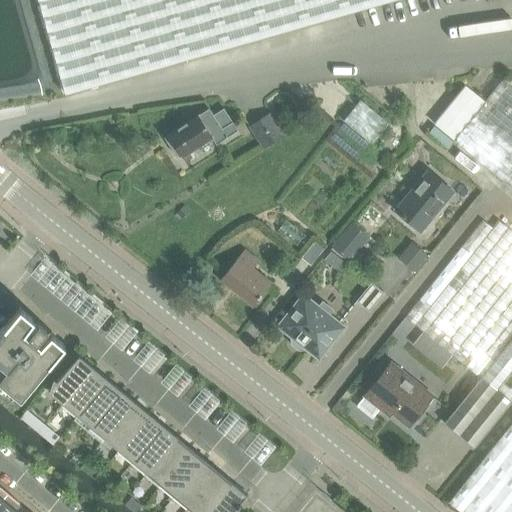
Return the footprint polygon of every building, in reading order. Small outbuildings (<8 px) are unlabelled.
[(37,0),(65,92),(378,0),(37,0)] [(452,141),(451,142),(511,191),(511,79),(500,81),(483,103),(452,141)] [(462,87),(432,125),(434,126),(452,141),(483,103),(462,87)] [(360,100),(344,120),(371,143),(388,123),(360,100)] [(166,137),(165,138),(177,156),(183,156),(183,157),(211,139),(215,144),(236,130),(231,122),(222,109),(212,115),(208,110),(166,137)] [(280,137),(266,114),(249,125),(263,148),(280,137)] [(434,126),(428,133),(447,148),(451,142),(452,141),(434,126)] [(451,193),(426,172),(394,211),(419,231),(451,193)] [(184,204),(176,213),(182,219),(190,210),(184,204)] [(286,220),(278,230),(296,244),(304,235),(286,220)] [(482,221),(405,317),(422,331),(452,354),(481,378),(511,340),(511,232),(498,221),(491,229),(482,221)] [(357,251),(350,245),(360,233),(351,225),(333,247),(349,260),(357,251)] [(302,258),(310,264),(323,249),(315,242),(302,258)] [(411,242),(398,258),(414,272),(427,255),(411,242)] [(252,305),(270,284),(252,269),(257,263),(243,251),(220,279),(252,305)] [(383,294),(371,284),(355,303),(367,313),(383,294)] [(318,360),(344,327),(330,315),(333,310),(322,301),(318,305),(304,293),(277,327),(290,337),(289,339),(290,345),(297,351),(304,350),(305,349),(318,360)] [(37,322),(27,334),(12,321),(6,329),(3,326),(0,329),(0,378),(21,396),(48,363),(44,360),(50,353),(36,341),(45,329),(37,322)] [(511,340),(481,378),(444,424),(474,448),(511,402),(511,399),(497,387),(503,380),(511,368),(511,340)] [(78,356),(48,392),(63,404),(93,368),(78,356)] [(364,395),(355,405),(372,419),(380,408),(405,428),(429,399),(387,366),(364,395)] [(63,404),(77,416),(107,380),(93,368),(63,404)] [(77,416),(91,427),(121,391),(107,380),(77,416)] [(511,424),(450,502),(461,511),(511,511),(511,386),(503,380),(497,387),(511,399),(511,424)] [(91,427),(105,439),(134,403),(121,391),(91,427)] [(105,439),(118,450),(148,414),(134,403),(105,439)] [(118,450),(132,461),(132,462),(162,426),(148,414),(118,450)] [(132,462),(146,473),(176,437),(162,426),(132,462)] [(146,473),(160,485),(190,449),(176,437),(146,473)] [(160,485),(174,496),(204,460),(190,449),(160,485)] [(174,496),(188,508),(218,472),(204,460),(174,496)] [(188,508),(193,511),(207,511),(231,483),(218,472),(188,508)] [(207,511),(232,511),(246,495),(231,483),(207,511)] [(0,502),(0,511),(20,511),(24,508),(7,494),(0,502)] [(130,497),(124,505),(132,511),(135,511),(141,506),(130,497)]
